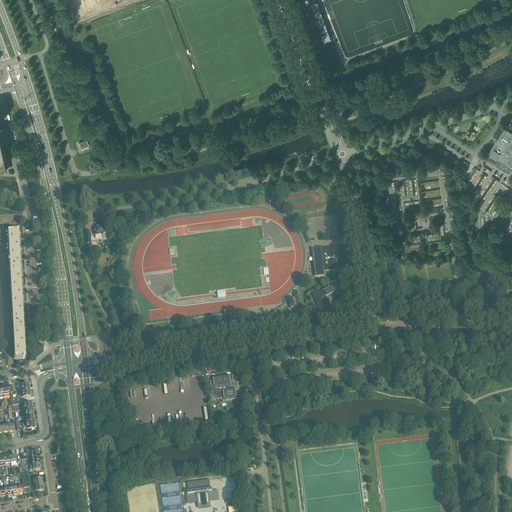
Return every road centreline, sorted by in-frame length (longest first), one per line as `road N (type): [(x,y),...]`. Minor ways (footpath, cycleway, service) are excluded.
road 1 (secondary): [(84,359),(57,195),(28,83)]
road 2 (secondary): [(18,90),(54,234),(68,362)]
road 3 (unclassified): [(80,216),(228,190),(342,153)]
road 4 (unclassified): [(342,153),(511,99)]
road 5 (unclassified): [(372,326),(342,153)]
road 6 (unclassified): [(271,511),(249,341)]
road 7 (unclassified): [(342,153),(287,0)]
road 8 (secondary): [(96,511),(85,368)]
road 9 (secondary): [(69,371),(87,511)]
road 10 (unclassified): [(123,357),(249,341)]
road 11 (unclassified): [(249,341),(372,326)]
road 12 (unclassified): [(511,323),(391,325)]
